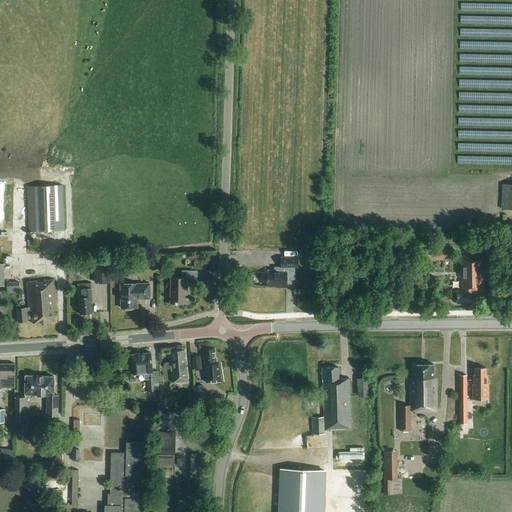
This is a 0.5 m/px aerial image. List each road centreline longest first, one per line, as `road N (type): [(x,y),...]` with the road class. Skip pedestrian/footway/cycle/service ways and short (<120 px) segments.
road 1 (unclassified): [(222,332),(230,0)]
road 2 (tertiary): [(239,331),(511,326)]
road 3 (tertiary): [(0,350),(222,332)]
road 4 (unclassified): [(217,511),(242,407),(239,331)]
